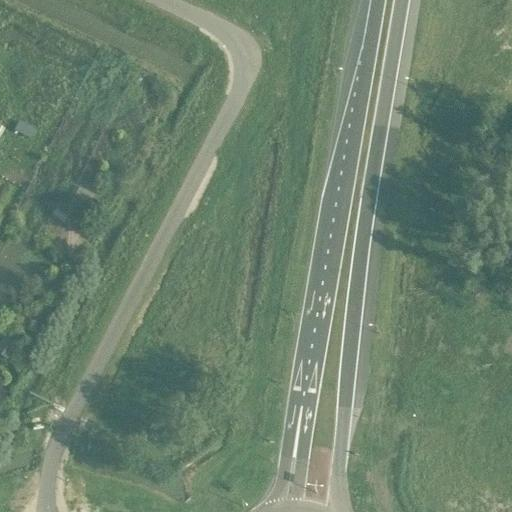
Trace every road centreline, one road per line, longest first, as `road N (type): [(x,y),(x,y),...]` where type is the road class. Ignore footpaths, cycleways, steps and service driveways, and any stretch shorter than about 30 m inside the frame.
road 1 (motorway): [(339,511),(359,235),(399,0)]
road 2 (motorway): [(375,0),(297,428)]
